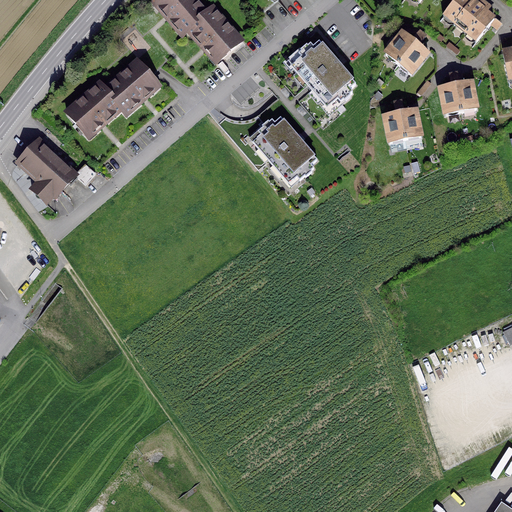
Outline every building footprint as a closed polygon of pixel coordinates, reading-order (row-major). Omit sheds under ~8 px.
[(192,0),(158,0),(153,5),(182,38),(188,33),(216,65),(240,44),(211,11),(206,16),(192,0)] [(490,26),(493,21),(466,0),(457,0),(443,17),(476,43),(490,26)] [(410,77),(427,55),(402,34),(384,56),(410,77)] [(349,92),(355,87),(318,44),(312,49),(310,46),(307,49),(306,48),(300,53),(301,54),(298,56),(300,60),(294,65),(331,107),(337,102),(339,105),(342,103),(343,104),(349,98),(348,97),(351,95),(349,92)] [(508,82),(511,81),(511,52),(502,55),(508,82)] [(119,111),(124,117),(158,88),(136,64),(104,92),(99,86),(66,115),(87,139),(119,111)] [(417,95),(421,98),(430,86),(426,83),(417,95)] [(476,111),(470,83),(438,90),(444,118),(476,111)] [(420,139),(415,112),(383,118),(388,146),(420,139)] [(310,167),(316,162),(280,119),(274,124),(271,121),(268,124),(267,123),(261,128),(262,129),(257,134),(260,137),(256,140),(292,182),(296,179),(299,182),(304,178),(305,179),(311,173),(310,172),(313,170),(310,167)] [(84,187),(95,176),(84,166),(74,177),(59,163),(61,161),(53,153),(51,155),(38,143),(17,165),(38,185),(31,191),(46,205),(52,198),(54,200),(75,178),(84,187)] [(507,345),(511,342),(511,328),(502,334),(507,345)]
